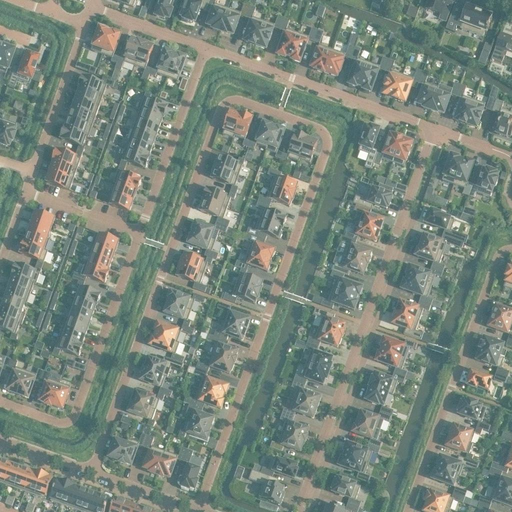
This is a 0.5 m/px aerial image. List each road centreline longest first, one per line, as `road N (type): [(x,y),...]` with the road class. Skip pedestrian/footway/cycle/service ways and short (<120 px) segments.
road 1 (residential): [(199,510),(328,144),(321,131),(240,100),(219,111),(90,472)]
road 2 (residential): [(433,129),(302,511)]
road 3 (residential): [(407,511),(496,260),(511,250)]
road 4 (residential): [(138,233),(72,419),(62,423),(0,401)]
road 5 (residential): [(204,47),(433,129)]
road 6 (residential): [(204,47),(138,233)]
road 7 (residential): [(33,172),(85,25)]
